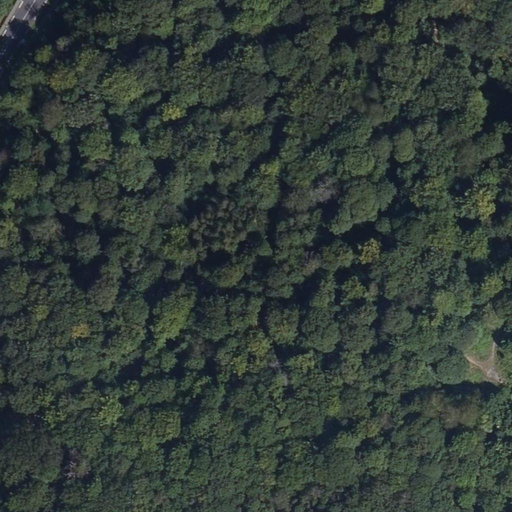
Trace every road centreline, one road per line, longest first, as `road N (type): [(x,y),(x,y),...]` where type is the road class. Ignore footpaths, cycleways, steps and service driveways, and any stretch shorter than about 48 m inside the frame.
road 1 (unknown): [(347,341),(250,351),(65,391),(0,451)]
road 2 (unknown): [(485,293),(438,333),(347,341)]
